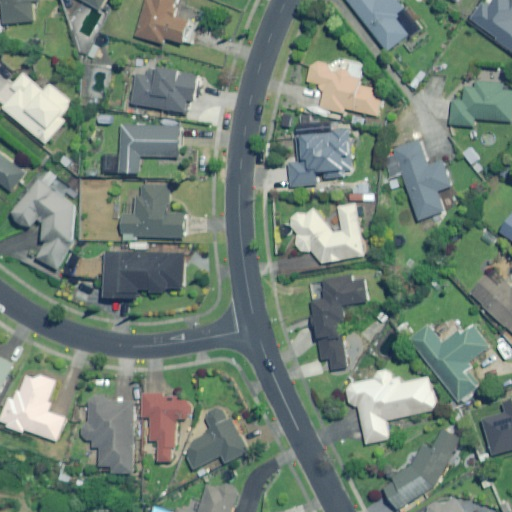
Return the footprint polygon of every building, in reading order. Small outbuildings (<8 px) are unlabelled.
[(5,0),(7,24),(36,23),(35,2),(45,2),(44,0),(5,0)] [(85,0),(104,10),(109,0),(85,0)] [(178,0),(155,0),(156,0),(154,0),(149,0),(140,36),(167,44),(169,38),(185,43),(192,20),(182,17),(184,9),(176,7),(178,0)] [(345,0),(390,52),(420,27),(397,0),(345,0)] [(364,76),(313,63),(309,82),(321,85),(327,93),(323,108),(345,114),(346,108),(378,117),(385,92),(361,86),(364,76)] [(202,77),(152,69),(151,78),(140,76),(135,104),(189,113),(191,101),(198,102),(202,77)] [(49,92),(28,74),(18,85),(12,81),(0,95),(0,100),(52,144),(71,121),(66,117),(78,104),(55,84),(49,92)] [(475,82),(474,88),(464,87),(462,101),(452,101),(450,125),(475,127),(475,119),(511,122),(511,92),(502,91),(503,84),(475,82)] [(312,115),(300,117),(302,127),(314,125),(312,115)] [(182,158),(183,126),(125,124),(123,173),(143,174),(144,156),(182,158)] [(353,155),(352,130),(334,131),(334,134),(298,136),(299,160),(290,160),(291,187),(320,185),(319,172),(328,172),(329,179),(348,178),(347,156),(353,155)] [(428,166),(419,142),(395,150),(397,157),(389,160),(394,178),(403,175),(419,221),(445,212),(438,192),(451,187),(442,162),(428,166)] [(28,174),(0,151),(0,184),(2,182),(14,191),(28,174)] [(511,168),(502,161),(495,172),(505,178),(511,168)] [(68,188),(51,175),(45,183),(42,181),(15,216),(33,229),(41,219),(47,224),(46,247),(41,259),(63,271),(77,241),(78,207),(62,196),(68,188)] [(173,188),(146,186),(145,197),(139,197),(138,215),(127,215),(126,240),(139,241),(139,236),(190,239),(192,215),(172,214),(173,188)] [(301,213),(295,218),(294,226),(302,234),(300,245),(306,252),(315,251),(326,264),(368,256),(358,204),(341,208),(345,232),(337,234),(316,209),(309,215),(301,213)] [(188,255),(110,252),(108,298),(141,299),(142,293),(168,294),(168,289),(186,289),(188,255)] [(105,270),(106,255),(86,254),(86,269),(105,270)] [(355,282),(355,276),(324,281),(327,300),(313,302),(315,315),(312,315),(313,327),(320,326),(322,342),(319,342),(322,360),(330,359),(332,371),(348,368),(341,323),(347,322),(345,306),(370,302),(367,280),(355,282)] [(511,287),(505,280),(500,286),(489,276),(473,294),(511,330),(511,287)] [(490,347),(471,323),(443,344),(430,326),(412,340),(460,403),(478,388),(467,373),(474,368),(470,363),(490,347)] [(0,356),(0,398),(16,365),(0,356)] [(438,410),(431,377),(404,383),(402,376),(393,378),(391,370),(376,373),(377,380),(352,386),(347,393),(350,403),(362,408),(370,444),(391,440),(387,421),(438,410)] [(13,398),(5,421),(13,424),(12,427),(27,433),(29,430),(61,442),(70,419),(52,412),(55,403),(52,402),(59,382),(42,376),(40,380),(30,376),(24,392),(20,391),(17,400),(13,398)] [(170,402),(170,396),(146,395),(146,418),(155,418),(155,441),(164,442),(163,462),(179,463),(181,421),(192,422),(193,402),(170,402)] [(139,401),(93,400),(93,423),(87,423),(87,440),(97,440),(97,448),(104,448),(104,466),(116,467),(116,474),(137,474),(139,401)] [(511,405),(511,406),(511,407),(511,418),(502,422),(509,445),(511,444),(511,405)] [(252,453),(231,407),(210,417),(217,433),(198,442),(193,459),(197,469),(229,454),(232,462),(252,453)] [(461,439),(442,430),(431,450),(423,446),(415,464),(386,485),(399,510),(436,487),(461,439)] [(235,511),(243,489),(220,481),(218,489),(208,485),(200,511),(184,505),(181,511),(235,511)] [(489,511),(462,511),(453,496),(427,511),(493,511),(492,510),(489,511)]
